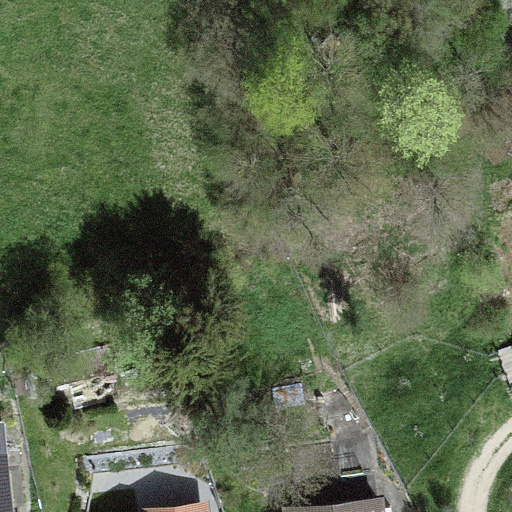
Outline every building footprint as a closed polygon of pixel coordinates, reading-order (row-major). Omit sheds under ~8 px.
[(477,115),(496,148),(511,138),(511,106),(507,98),(477,115)] [(49,358),(53,378),(113,365),(109,345),(49,358)] [(271,388),(275,405),(303,398),(301,381),(271,388)] [(324,394),(327,414),(351,406),(338,389),(324,394)] [(1,420),(0,419),(0,502),(22,501),(19,472),(6,473),(1,420)] [(290,449),(296,487),(337,480),(336,473),(372,468),(366,432),(330,440),(331,443),(290,449)] [(378,511),(377,497),(289,507),(289,511),(378,511)]
